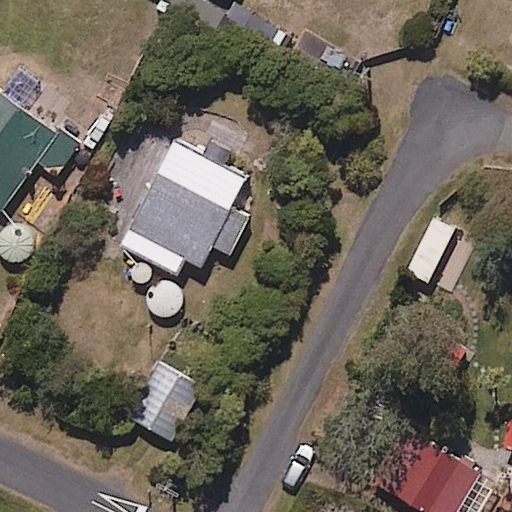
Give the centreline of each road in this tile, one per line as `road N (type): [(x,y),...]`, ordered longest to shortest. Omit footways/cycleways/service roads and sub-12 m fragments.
road 1 (residential): [(511,123),(463,118),(431,138),(234,511)]
road 2 (residential): [(0,455),(114,511)]
